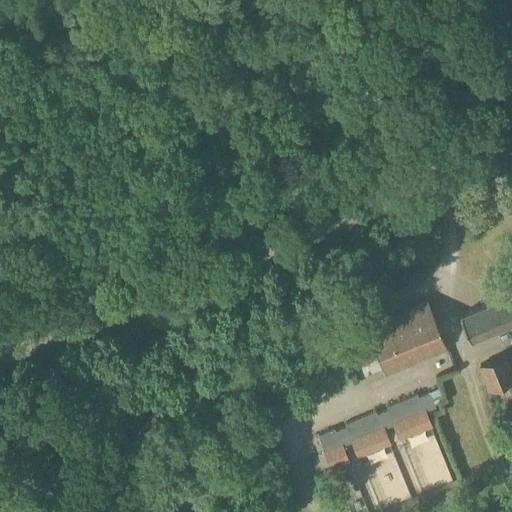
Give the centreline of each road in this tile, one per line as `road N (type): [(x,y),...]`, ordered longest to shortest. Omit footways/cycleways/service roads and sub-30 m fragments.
road 1 (residential): [(0,360),(424,184),(439,167),(438,153),(380,0)]
road 2 (track): [(454,192),(432,277),(511,509)]
